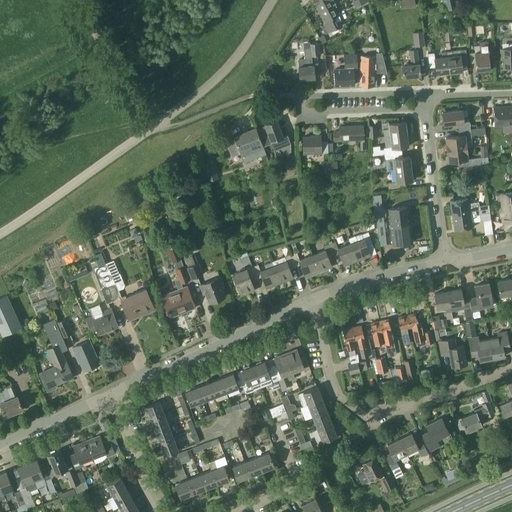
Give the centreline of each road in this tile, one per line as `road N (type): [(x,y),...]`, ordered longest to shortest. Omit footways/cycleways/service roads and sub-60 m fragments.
road 1 (residential): [(511,369),(369,419),(339,396),(310,301)]
road 2 (unclassified): [(109,396),(310,301)]
road 3 (unclassified): [(0,235),(152,127)]
road 4 (unclassified): [(152,127),(226,72),(273,0)]
road 5 (residential): [(426,108),(446,261)]
road 6 (track): [(152,127),(74,0)]
road 7 (residential): [(298,96),(299,113),(426,108)]
road 8 (unclassified): [(310,301),(446,261)]
road 9 (residential): [(432,98),(298,96)]
road 10 (residential): [(273,428),(297,469),(294,478),(289,488),(237,511)]
road 11 (residential): [(156,511),(109,396)]
road 12 (unclassified): [(0,448),(109,396)]
